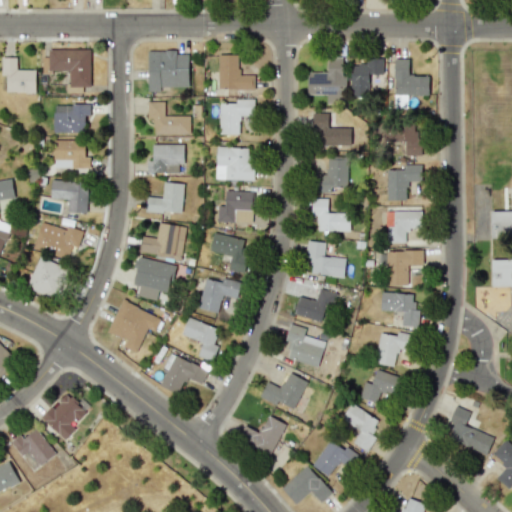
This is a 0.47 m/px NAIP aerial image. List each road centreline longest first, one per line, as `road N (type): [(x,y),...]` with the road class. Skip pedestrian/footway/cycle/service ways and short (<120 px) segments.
road 1 (residential): [(454,0),(460,258),(453,323),(417,428),(356,511)]
road 2 (residential): [(0,25),(511,26)]
road 3 (residential): [(284,0),(292,51),(290,207),(279,275),(253,348),(200,442)]
road 4 (tertiary): [(0,304),(102,364),(221,460),(271,511)]
road 5 (residential): [(126,25),(121,224),(73,343)]
